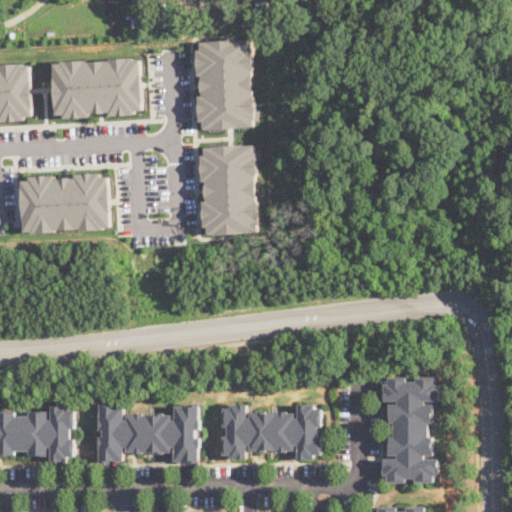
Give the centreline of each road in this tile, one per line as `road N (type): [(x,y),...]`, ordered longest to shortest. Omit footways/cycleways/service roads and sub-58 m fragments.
road 1 (residential): [(0,353),(456,301),(480,314)]
road 2 (residential): [(295,486),(124,487),(123,511),(350,487),(295,486)]
road 3 (residential): [(493,511),(493,414),(480,314)]
road 4 (residential): [(171,50),(177,226)]
road 5 (residential): [(0,147),(173,138)]
road 6 (residential): [(124,487),(0,487)]
